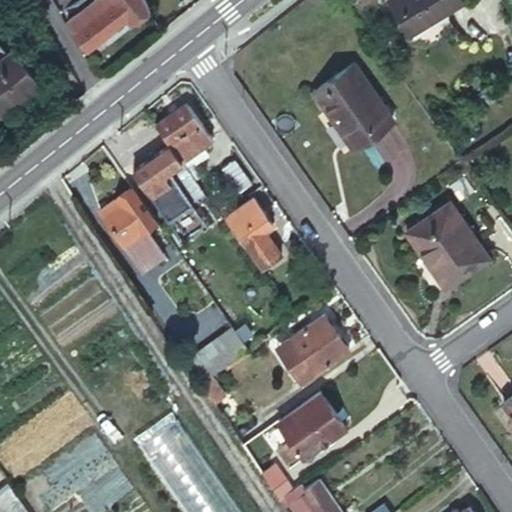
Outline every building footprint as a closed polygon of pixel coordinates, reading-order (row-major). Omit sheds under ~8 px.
[(128,24),(148,8),(143,0),(91,0),(64,21),(85,49),(124,17),(128,24)] [(388,0),(408,33),(462,0),(461,0),(388,0)] [(0,57),(0,112),(39,82),(12,47),(0,57)] [(331,104),(358,143),(398,115),(355,56),(311,87),(325,108),(331,104)] [(185,99),(153,123),(167,143),(179,160),(212,137),(200,120),(199,120),(185,99)] [(161,174),(179,160),(167,143),(132,169),(150,195),(168,183),(161,174)] [(155,220),(131,185),(114,197),(118,204),(102,215),(137,264),(143,273),(166,256),(157,244),(145,227),(155,220)] [(261,265),(274,255),(259,233),(266,228),(271,224),(251,196),(226,214),(246,242),(261,265)] [(446,196),(402,228),(418,251),(420,249),(446,285),(488,254),(446,196)] [(118,204),(114,197),(97,209),(102,215),(118,204)] [(214,210),(218,216),(224,211),(220,205),(214,210)] [(259,233),(274,255),(282,250),(266,228),(259,233)] [(291,369),(300,380),(346,348),(322,312),(288,336),(304,360),(291,369)] [(174,348),(199,382),(209,374),(228,360),(245,348),(221,315),(174,348)] [(209,374),(199,382),(212,401),(223,393),(209,374)] [(272,440),(289,464),(344,425),(319,390),(277,420),(289,437),(282,443),(277,436),(272,440)] [(511,393),(502,401),(511,415),(511,393)] [(187,511),(239,511),(175,409),(138,432),(187,511)] [(257,468),(277,497),(282,494),(297,483),(290,473),(283,478),(272,463),(265,468),(262,465),(257,468)] [(297,483),(282,494),(294,511),(336,511),(339,510),(315,477),(303,486),(300,481),(297,483)] [(28,511),(7,482),(0,487),(0,511),(28,511)]
